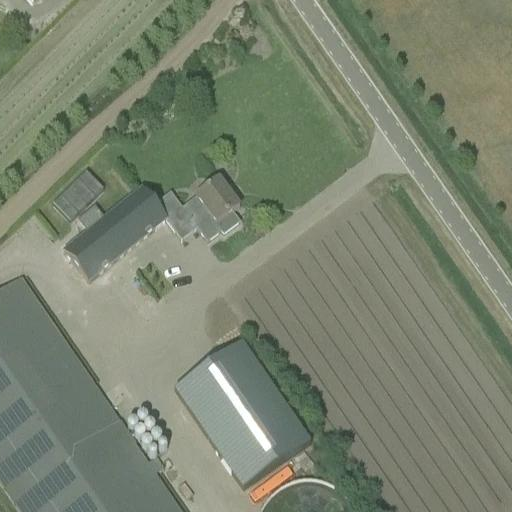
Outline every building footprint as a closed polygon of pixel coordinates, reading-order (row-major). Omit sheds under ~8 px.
[(25,0),(32,8),(42,0),(25,0)] [(214,231),(215,230),(223,240),(239,228),(231,218),(239,213),(219,186),(203,198),(195,203),(204,216),(193,224),(201,236),(212,228),(214,231)] [(62,256),(65,260),(88,289),(166,227),(140,194),(62,256)] [(176,511),(20,285),(0,298),(0,489),(15,511),(176,511)] [(240,351),(174,396),(243,497),(309,452),(240,351)] [(339,511),(329,501),(315,494),(301,491),(286,493),(273,500),(263,510),(261,511),(339,511)]
